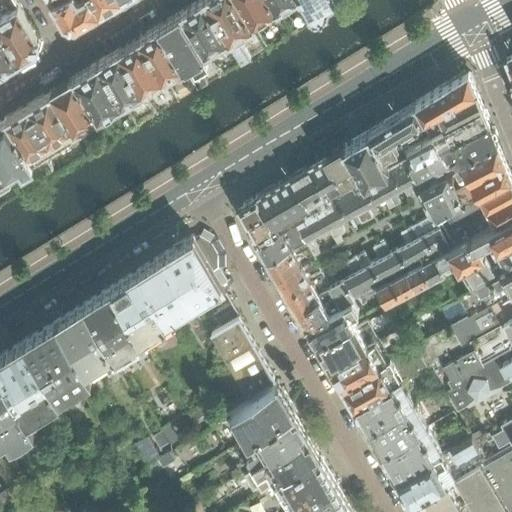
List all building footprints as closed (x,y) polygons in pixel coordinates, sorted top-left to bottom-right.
[(39,35),(18,0),(4,0),(0,2),(0,19),(22,56),(37,46),(40,36),(39,34),(39,35)] [(100,8),(95,0),(58,0),(55,3),(65,20),(76,23),(78,21),(94,12),(100,8)] [(95,0),(100,8),(113,0),(95,0)] [(246,60),(208,0),(198,0),(189,6),(189,5),(181,10),(206,51),(226,39),(241,63),(246,60)] [(256,26),(240,0),(208,0),(246,60),(252,56),(250,55),(237,35),(254,25),(255,26),(256,26)] [(280,11),(273,0),(240,0),(256,26),(265,20),(265,21),(280,12),(280,11)] [(273,0),(280,11),(289,5),(289,6),(299,0),(273,0)] [(332,0),(303,0),(309,8),(308,9),(310,13),(313,12),(317,13),(318,15),(330,9),(329,6),(329,2),(332,0)] [(206,51),(181,10),(160,23),(187,69),(198,87),(209,81),(199,65),(210,58),(206,51)] [(0,68),(22,56),(0,19),(0,68)] [(187,69),(160,23),(140,35),(168,80),(187,69)] [(168,80),(140,35),(120,47),(146,93),(168,80)] [(146,93),(120,47),(97,61),(125,104),(125,105),(126,105),(146,93)] [(125,104),(97,61),(74,75),(99,115),(98,116),(100,119),(104,116),(107,118),(113,115),(113,111),(125,104)] [(426,117),(478,88),(471,72),(464,70),(445,82),(417,100),(426,117)] [(99,115),(74,75),(51,89),(75,131),(98,116),(99,115)] [(384,156),(483,102),(478,88),(426,117),(391,136),(377,144),(384,156)] [(45,154),(78,134),(75,131),(51,89),(7,116),(34,163),(44,179),(52,174),(50,170),(53,167),(45,154)] [(391,136),(426,117),(417,100),(369,129),(377,144),(391,136)] [(407,162),(490,117),(483,102),(384,156),(389,165),(391,164),(404,157),(407,162)] [(23,169),(34,163),(7,116),(0,120),(0,175),(20,163),(23,169)] [(416,178),(459,156),(497,136),(490,117),(407,162),(416,178)] [(389,165),(384,156),(377,144),(369,129),(346,142),(367,178),(377,172),(389,165)] [(445,230),(511,193),(511,172),(499,140),(497,136),(459,156),(461,158),(462,161),(419,184),(434,211),(435,211),(445,230)] [(367,178),(346,142),(327,153),(348,188),(349,187),(363,180),(367,178)] [(348,188),(327,153),(309,164),(330,198),(334,195),(348,188)] [(407,162),(404,157),(391,164),(403,185),(402,186),(407,197),(414,194),(408,183),(416,178),(407,162)] [(330,198),(309,164),(292,174),(312,207),(321,203),(330,198)] [(403,185),(391,164),(389,165),(377,172),(391,197),(395,204),(400,202),(394,190),(402,186),(403,185)] [(377,172),(367,178),(363,180),(375,200),(376,201),(384,197),(389,207),(395,204),(391,197),(377,172)] [(312,207),(292,174),(260,192),(279,226),(294,217),(308,209),(312,207)] [(375,200),(363,180),(349,187),(368,219),(374,216),(367,204),(375,200)] [(368,219),(349,187),(348,188),(334,195),(347,216),(356,211),(362,222),(368,219)] [(279,226),(260,192),(244,202),(242,210),(258,237),(279,226)] [(453,243),(501,217),(511,211),(511,193),(445,230),(453,243)] [(347,216),(334,195),(330,198),(321,203),(340,234),(345,231),(339,220),(347,216)] [(321,203),(312,207),(308,209),(320,231),(328,226),(337,243),(343,240),(340,234),(321,203)] [(312,235),(320,231),(308,209),(294,217),(305,237),(315,255),(321,252),(312,235)] [(453,243),(445,230),(435,211),(434,211),(428,214),(428,215),(421,219),(439,251),(448,246),(453,243)] [(459,265),(511,237),(511,211),(501,217),(453,243),(448,246),(455,257),(459,265)] [(305,237),(294,217),(279,226),(258,237),(268,255),(268,256),(269,257),(305,237)] [(439,251),(421,219),(411,225),(407,227),(425,258),(439,251)] [(425,258),(407,227),(401,231),(407,241),(400,245),(411,266),(418,262),(425,258)] [(195,237),(195,236),(194,233),(186,238),(166,251),(199,305),(226,290),(217,274),(195,237)] [(218,265),(218,252),(211,241),(200,234),(195,237),(217,274),(222,271),(219,265),(218,265)] [(279,274),(315,255),(305,237),(269,257),(279,274)] [(470,284),(511,263),(511,237),(459,265),(470,284)] [(411,266),(400,245),(391,250),(384,240),(383,238),(380,240),(381,241),(391,260),(398,273),(403,270),(411,266)] [(398,273),(391,260),(381,241),(373,246),(379,256),(370,261),(382,282),(388,278),(398,273)] [(442,263),(455,257),(448,246),(439,251),(425,258),(418,262),(429,280),(446,270),(442,263)] [(199,305),(166,251),(138,268),(167,316),(175,310),(176,312),(178,311),(178,309),(182,307),(186,314),(199,305)] [(324,274),(321,267),(315,255),(279,274),(290,292),(324,274)] [(382,282),(370,261),(356,269),(367,290),(375,285),(382,282)] [(418,262),(411,266),(403,270),(413,288),(429,280),(418,262)] [(477,307),(511,288),(511,263),(470,284),(459,291),(470,311),(477,307)] [(167,316),(138,268),(111,285),(141,333),(164,318),(166,320),(168,318),(167,316)] [(367,290),(356,269),(345,275),(356,296),(367,290)] [(413,288),(403,270),(398,273),(388,278),(391,284),(398,296),(413,288)] [(298,306),(331,288),(329,283),(324,274),(290,292),(298,306)] [(356,296),(345,275),(329,283),(331,288),(340,304),(352,298),(356,296)] [(398,296),(391,284),(388,278),(382,282),(375,285),(386,303),(398,296)] [(141,333),(111,285),(85,302),(122,362),(124,365),(127,362),(124,358),(147,343),(141,333)] [(308,322),(340,304),(331,288),(298,306),(308,322)] [(504,320),(511,315),(511,288),(477,307),(470,311),(430,333),(413,343),(425,364),(455,347),(460,344),(481,332),(504,320)] [(355,319),(351,313),(359,309),(352,298),(340,304),(308,322),(312,329),(317,339),(355,319)] [(232,301),(214,312),(221,324),(240,313),(232,301)] [(122,362),(85,302),(57,319),(98,386),(100,388),(105,385),(98,373),(107,368),(108,369),(109,370),(111,369),(122,362)] [(275,374),(240,313),(221,324),(212,329),(234,367),(245,385),(251,395),(276,380),(273,375),(275,374)] [(428,377),(436,383),(441,380),(437,373),(447,367),(453,377),(448,379),(452,386),(447,389),(457,409),(495,388),(510,379),(505,370),(511,366),(511,315),(504,320),(481,332),(460,344),(463,350),(457,352),(455,347),(425,364),(421,367),(427,376),(428,377)] [(98,386),(57,319),(26,338),(60,395),(88,378),(95,388),(98,386)] [(332,363),(375,339),(369,327),(362,331),(356,322),(355,319),(317,339),(319,341),(332,363)] [(60,395),(26,338),(0,354),(0,365),(30,414),(41,407),(43,411),(51,411),(65,402),(60,395)] [(342,381),(386,358),(375,339),(332,363),(342,381)] [(407,374),(421,367),(425,364),(413,343),(386,358),(342,381),(355,403),(407,374)] [(30,414),(0,365),(0,446),(36,425),(30,414)] [(415,401),(407,387),(413,384),(407,374),(355,403),(368,426),(415,401)] [(248,437),(295,408),(285,390),(278,379),(276,380),(251,395),(226,413),(242,440),(248,437)] [(383,451),(429,425),(415,401),(368,426),(383,451)] [(249,467),(308,431),(295,408),(248,437),(253,445),(256,449),(247,455),(249,460),(243,464),(241,462),(235,465),(240,473),(249,467)] [(511,442),(511,416),(500,423),(503,427),(492,433),(499,445),(510,439),(511,443),(511,442)] [(397,475),(443,448),(429,425),(383,451),(397,475)] [(480,428),(472,433),(475,438),(484,433),(480,428)] [(275,481),(321,452),(308,431),(249,467),(255,477),(267,469),(275,481)] [(456,474),(449,462),(479,444),(475,438),(472,433),(443,448),(397,475),(412,501),(456,474)] [(511,511),(511,442),(511,443),(481,460),(456,474),(412,501),(418,511),(511,511)] [(337,480),(321,452),(275,481),(279,488),(277,493),(281,500),(287,501),(291,509),(337,480)] [(8,465),(0,470),(0,472),(2,476),(11,471),(8,465)] [(11,471),(2,476),(6,482),(15,476),(11,471)] [(15,476),(6,482),(9,486),(18,481),(15,476)] [(345,511),(353,508),(337,480),(291,509),(293,511),(345,511)] [(0,502),(3,507),(26,493),(18,481),(9,486),(4,489),(0,492),(0,502)]
